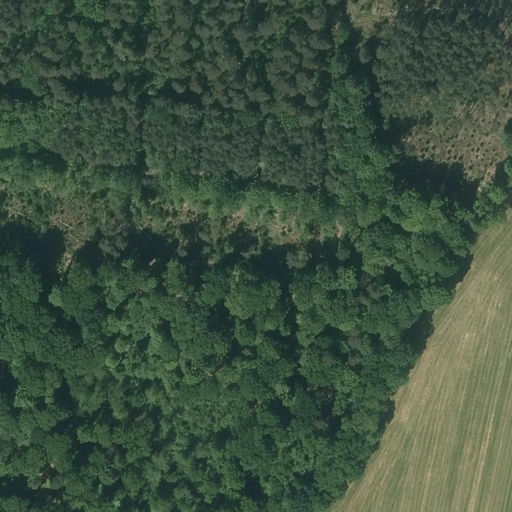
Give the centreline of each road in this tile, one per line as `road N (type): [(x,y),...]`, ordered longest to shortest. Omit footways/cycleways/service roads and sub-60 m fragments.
road 1 (track): [(343,0),(385,184),(376,209),(0,167)]
road 2 (track): [(252,511),(358,207)]
